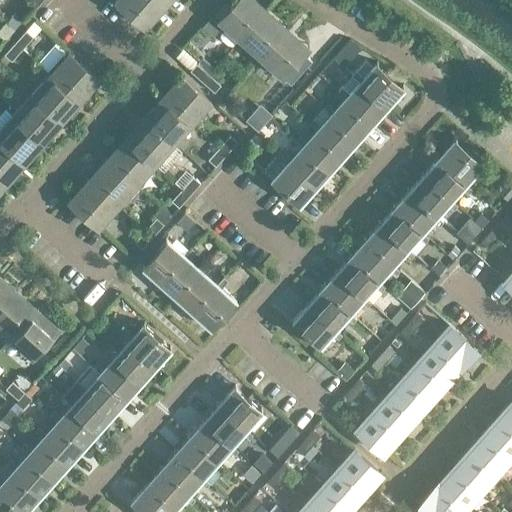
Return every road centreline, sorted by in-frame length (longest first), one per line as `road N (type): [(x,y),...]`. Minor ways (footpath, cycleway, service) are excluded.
road 1 (residential): [(321,0),(429,70),(437,85),(432,102),(296,259)]
road 2 (residential): [(233,331),(70,511)]
road 3 (residential): [(376,511),(511,363)]
road 4 (residential): [(24,208),(145,71)]
